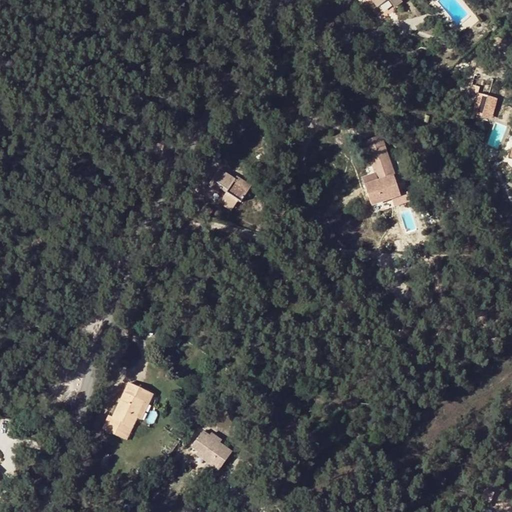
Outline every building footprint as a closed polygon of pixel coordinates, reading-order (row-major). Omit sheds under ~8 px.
[(494,118),(497,96),(476,94),(474,116),(494,118)] [(393,176),(379,137),(363,143),(377,182),(393,176)] [(223,176),(216,172),(206,187),(215,193),(218,190),(224,194),(218,204),(230,212),(236,202),(239,204),(246,193),(231,183),(233,180),(224,174),(223,176)] [(231,183),(246,193),(250,187),(235,177),(233,180),(231,183)] [(112,418),(108,416),(102,430),(116,436),(122,423),(132,428),(136,419),(144,402),(148,404),(152,395),(129,383),(112,418)] [(136,419),(141,421),(148,404),(144,402),(136,419)] [(0,416),(0,429),(8,431),(10,418),(0,416)] [(122,423),(116,436),(126,441),(132,428),(122,423)] [(219,445),(210,438),(204,434),(192,449),(198,454),(196,456),(211,467),(213,465),(221,471),(232,455),(219,445)] [(211,436),(210,438),(219,445),(221,443),(211,436)] [(211,467),(219,473),(221,471),(213,465),(211,467)] [(134,478),(130,483),(136,487),(139,482),(134,478)]
